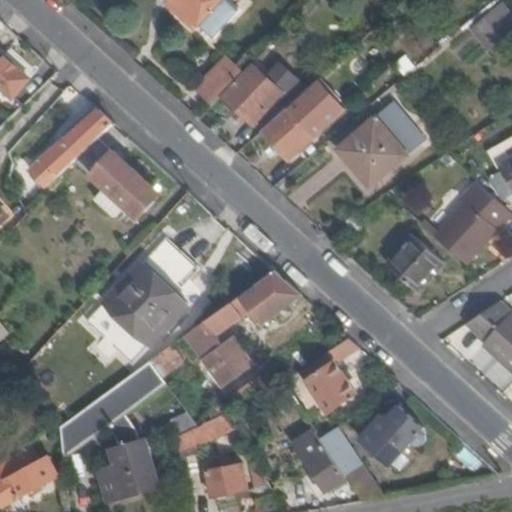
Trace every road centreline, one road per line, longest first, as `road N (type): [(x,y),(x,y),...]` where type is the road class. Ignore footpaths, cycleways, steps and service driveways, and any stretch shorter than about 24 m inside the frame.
road 1 (residential): [(20,0),(406,347)]
road 2 (residential): [(406,347),(511,446)]
road 3 (residential): [(511,280),(406,347)]
